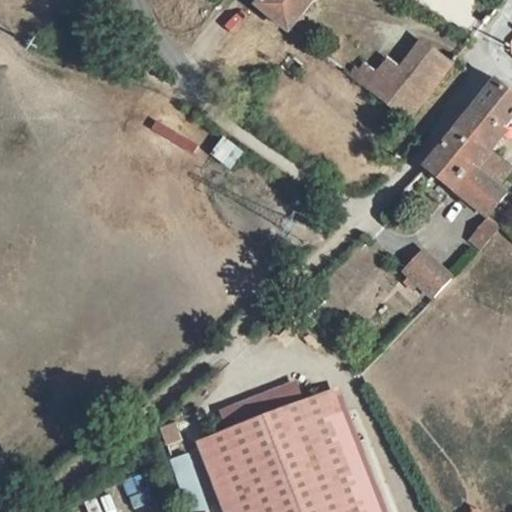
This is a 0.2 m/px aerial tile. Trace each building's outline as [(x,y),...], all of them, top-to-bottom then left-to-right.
[(264,0),(260,6),(291,31),(315,0),(264,0)] [(366,68),(354,85),(410,128),(453,69),(420,46),(400,73),(391,64),(376,77),(366,68)] [(481,173),(504,193),(511,183),(511,174),(498,162),(496,165),(491,161),(494,158),(511,137),(511,93),(506,89),(454,149),(481,173)] [(481,173),(454,149),(434,171),(491,222),(511,200),(481,173)] [(485,252),(503,234),(495,226),(477,243),(485,252)] [(419,278),(444,302),(459,287),(434,261),(419,278)] [(362,511),(323,405),(219,444),(244,511),(362,511)] [(171,458),(185,511),(191,511),(204,509),(190,453),(171,458)]
